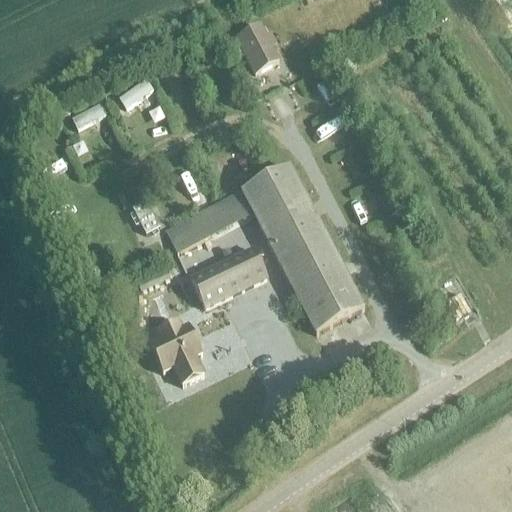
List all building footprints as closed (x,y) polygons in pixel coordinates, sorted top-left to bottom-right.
[(236,44),(228,48),(237,65),(245,60),(254,78),(278,66),(270,52),(275,49),(269,39),(265,41),(259,30),(235,43),(236,44)] [(116,119),(145,100),(138,90),(109,108),(116,119)] [(67,140),(98,126),(92,114),(61,129),(67,140)] [(62,155),(67,168),(79,164),(74,151),(62,155)] [(315,339),(363,313),(288,171),(240,196),(315,339)] [(145,203),(132,209),(145,236),(159,229),(145,203)] [(253,254),(190,284),(204,314),(267,284),(253,254)] [(119,284),(134,275),(123,256),(108,265),(119,284)] [(166,274),(136,288),(142,296),(170,282),(166,274)] [(458,297),(439,308),(451,328),(469,316),(458,297)] [(141,303),(132,303),(132,334),(141,334),(141,303)] [(203,380),(194,362),(202,359),(188,330),(180,333),(177,326),(144,342),(162,378),(173,373),(181,391),(203,380)] [(285,333),(291,346),(302,341),(297,328),(285,333)]
